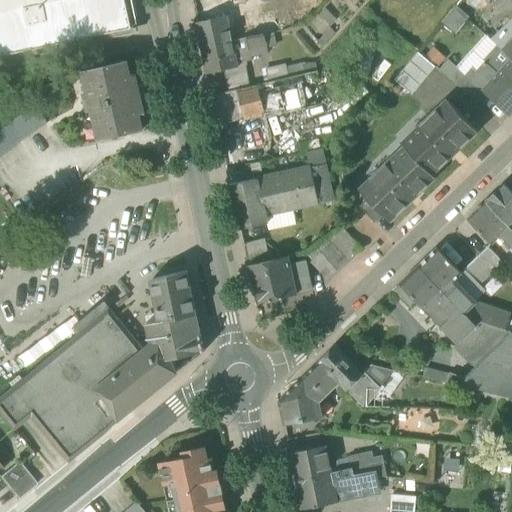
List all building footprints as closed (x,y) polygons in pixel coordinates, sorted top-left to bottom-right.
[(0,0),(0,56),(93,37),(92,34),(109,30),(110,33),(132,29),(125,0),(0,0)] [(468,21),(485,2),(486,0),(485,0),(459,0),(453,8),(464,18),(468,21)] [(337,21),(325,8),(318,15),(330,28),(337,21)] [(440,24),(451,33),(464,18),(453,8),(440,24)] [(196,24),(201,49),(233,42),(228,17),(196,24)] [(511,20),(491,41),(499,48),(511,59),(511,20)] [(322,48),(336,34),(329,28),(316,42),(322,48)] [(264,35),(233,42),(237,64),(243,62),(252,61),(251,57),(268,53),(264,35)] [(484,62),(497,74),(498,73),(485,63),(499,48),(491,41),(485,35),(470,51),(484,62)] [(238,67),(237,64),(233,42),(201,49),(207,74),(223,71),(238,67)] [(446,58),(433,47),(426,55),(438,67),(446,58)] [(485,63),(498,73),(511,59),(499,48),(485,63)] [(470,51),(457,66),(466,75),(473,68),(476,71),(484,62),(470,51)] [(394,80),(412,95),(435,67),(417,53),(394,80)] [(457,66),(449,59),(439,70),(476,103),(486,92),(483,90),(466,75),(457,66)] [(511,59),(498,73),(497,74),(511,87),(511,59)] [(93,111),(99,139),(142,130),(139,114),(144,113),(136,75),(130,77),(126,61),(83,70),(90,99),(83,100),(86,113),(93,111)] [(223,71),(225,79),(246,74),(243,62),(237,64),(238,67),(223,71)] [(473,68),(466,75),(483,90),(497,74),(484,62),(476,71),(473,68)] [(303,64),(286,68),(288,78),(306,74),(303,64)] [(269,83),(288,78),(286,68),(285,65),(266,69),(269,83)] [(325,105),(324,102),(323,96),(317,72),(306,74),(288,78),(269,83),(249,87),(228,92),(216,95),(217,100),(237,113),(242,112),(244,120),(266,115),(267,118),(325,105)] [(225,79),(228,92),(249,87),(246,74),(225,79)] [(511,115),(511,114),(511,87),(497,74),(483,90),(486,92),(511,115)] [(384,215),(389,221),(435,177),(432,174),(477,130),(448,100),(402,144),(405,147),(360,190),(368,199),(384,215)] [(0,155),(47,123),(34,105),(0,129),(0,155)] [(324,165),(320,150),(306,153),(309,168),(324,165)] [(324,165),(257,179),(265,215),(293,209),(334,201),(324,165)] [(267,224),(265,215),(257,179),(231,185),(240,229),(267,224)] [(511,192),(503,184),(485,202),(511,229),(511,192)] [(359,207),(375,223),(384,215),(368,199),(359,207)] [(511,229),(485,202),(467,219),(491,243),(497,237),(503,232),(511,241),(511,229)] [(293,209),(265,215),(267,224),(268,231),(296,225),(293,209)] [(348,228),(359,239),(366,232),(356,221),(348,228)] [(241,236),(248,266),(274,260),(267,231),(241,236)] [(511,241),(503,232),(497,237),(511,252),(511,241)] [(310,263),(327,279),(344,260),(328,244),(310,263)] [(486,247),(477,256),(492,272),(501,262),(486,247)] [(437,248),(418,266),(442,292),(451,283),(461,274),(437,248)] [(478,285),(492,272),(477,256),(463,269),(465,270),(478,285)] [(253,288),(256,304),(296,295),(296,294),(289,265),(288,257),(274,260),(248,266),(253,288)] [(289,265),(296,294),(311,290),(305,261),(289,265)] [(418,266),(400,284),(413,297),(431,317),(449,299),(442,292),(418,266)] [(465,270),(461,274),(451,283),(471,305),(485,292),(478,285),(465,270)] [(150,280),(159,321),(196,313),(187,271),(151,279),(150,280)] [(442,292),(449,299),(459,310),(495,323),(499,313),(480,306),(476,309),(473,307),(471,305),(451,283),(442,292)] [(407,303),(413,297),(400,284),(394,290),(407,303)] [(477,364),(464,378),(459,384),(459,386),(511,398),(511,329),(506,327),(495,323),(459,310),(449,299),(431,317),(477,364)] [(478,301),(473,307),(476,309),(480,306),(499,313),(495,323),(506,327),(508,320),(511,312),(478,301)] [(77,336),(108,310),(102,302),(70,328),(77,336)] [(30,415),(68,462),(167,380),(143,351),(109,309),(108,310),(77,336),(9,391),(30,415)] [(143,351),(167,380),(175,373),(169,359),(204,352),(196,313),(159,321),(147,324),(151,345),(143,351)] [(319,360),(320,361),(340,382),(339,382),(347,390),(363,375),(362,374),(334,345),(319,360)] [(320,402),(339,382),(340,382),(320,361),(278,401),(283,425),(323,417),(320,402)] [(371,365),(364,371),(381,388),(391,373),(400,379),(405,372),(393,369),(393,371),(371,365)] [(447,382),(449,373),(424,367),(422,377),(447,382)] [(363,375),(347,390),(364,407),(381,388),(364,371),(362,374),(363,375)] [(389,394),(400,379),(391,373),(381,388),(389,394)] [(447,382),(459,386),(459,384),(464,378),(449,373),(447,382)] [(0,412),(13,428),(30,415),(9,391),(0,398),(0,412)] [(483,448),(486,427),(472,426),(470,447),(483,448)] [(295,481),(331,473),(330,467),(325,445),(289,453),(295,481)] [(221,511),(220,507),(224,506),(216,471),(213,472),(210,459),(206,460),(203,448),(184,452),(186,458),(161,464),(166,484),(173,483),(176,498),(167,499),(168,501),(176,499),(178,511),(221,511)] [(376,476),(387,477),(382,456),(373,458),(372,452),(348,457),(349,463),(350,462),(352,469),(353,476),(376,472),(376,476)] [(1,477),(19,499),(38,484),(19,462),(1,477)] [(349,463),(330,467),(331,473),(352,469),(350,462),(349,463)] [(352,469),(331,473),(337,502),(349,499),(348,494),(379,488),(376,476),(376,472),(353,476),(352,469)] [(337,502),(331,473),(295,481),(301,510),(337,502)] [(173,483),(166,484),(164,485),(167,499),(176,498),(173,483)] [(348,494),(349,499),(380,493),(379,488),(348,494)] [(390,511),(414,511),(415,497),(391,495),(390,511)] [(178,511),(176,499),(168,501),(170,511),(178,511)] [(144,511),(136,502),(124,511),(144,511)]
